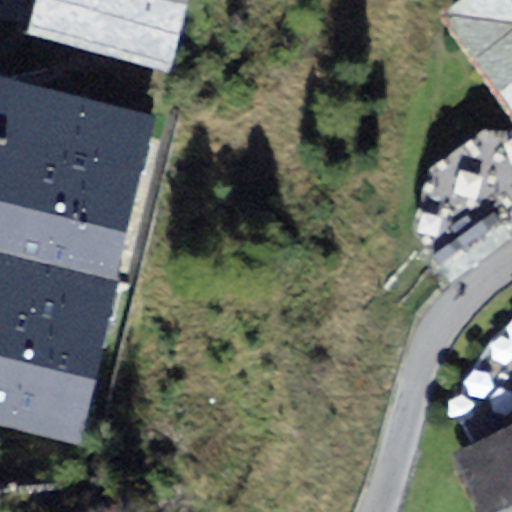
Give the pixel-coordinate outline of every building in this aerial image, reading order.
[(4,0),(0,20),(0,43),(165,83),(181,0),(4,0)] [(511,0),(433,0),(511,106),(511,0)] [(0,73),(0,253),(113,282),(156,114),(0,73)] [(113,282),(0,253),(0,420),(72,439),(113,282)] [(511,511),(511,415),(441,445),(469,511),(511,511)]
